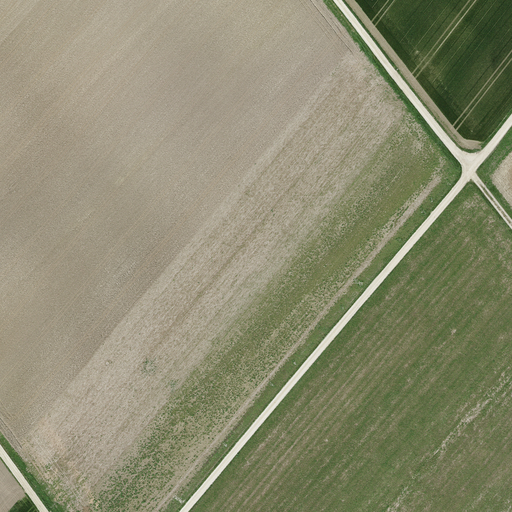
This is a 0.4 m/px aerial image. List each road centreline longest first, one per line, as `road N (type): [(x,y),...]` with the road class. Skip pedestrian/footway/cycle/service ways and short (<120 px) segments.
road 1 (track): [(511,117),(182,511)]
road 2 (track): [(337,0),(469,171)]
